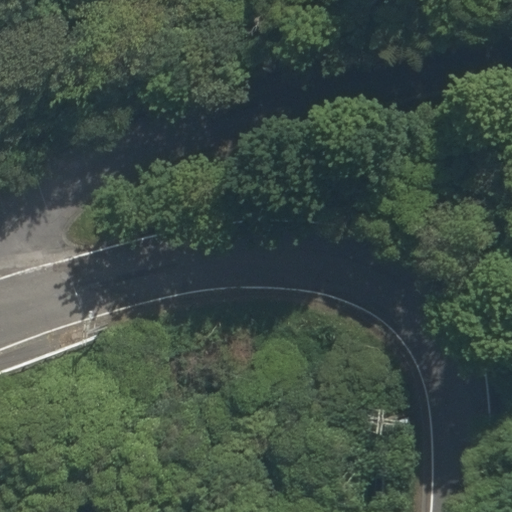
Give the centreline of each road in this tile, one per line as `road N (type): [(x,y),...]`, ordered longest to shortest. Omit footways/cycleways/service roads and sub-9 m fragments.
road 1 (unclassified): [(0,319),(203,263),(264,260),(383,280),(430,316),(453,349),(450,511)]
road 2 (residential): [(0,260),(88,185),(246,97),(407,51),(511,34)]
